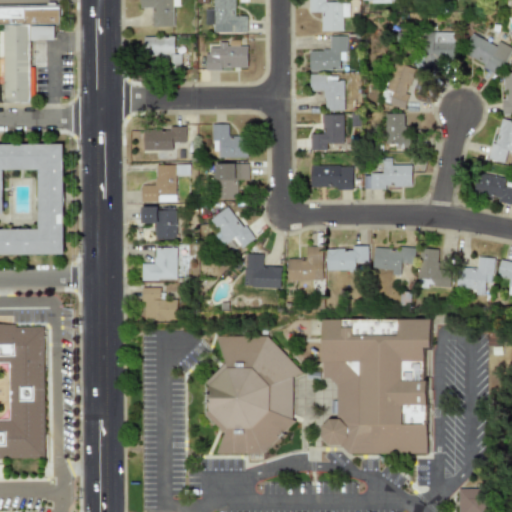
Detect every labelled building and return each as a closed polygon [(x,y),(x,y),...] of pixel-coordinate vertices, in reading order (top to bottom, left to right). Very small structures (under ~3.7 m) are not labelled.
[(138,0),(138,7),(151,8),(150,26),(171,27),(172,6),(177,6),(177,0),(138,0)] [(212,32),(246,32),(245,15),(233,15),(233,0),(208,0),(208,8),(203,8),(203,24),(212,24),(212,32)] [(341,31),(341,17),(347,17),(347,2),(324,2),(324,0),(307,0),(307,12),(320,12),(320,31),(341,31)] [(0,8),(60,8),(60,25),(0,24),(0,8)] [(3,26),(30,26),(29,101),(3,101),(3,26)] [(419,70),(434,71),(434,57),(453,58),(454,32),(420,31),(419,70)] [(494,46),(471,33),(459,53),(496,74),(510,48),(497,41),(494,46)] [(142,37),(142,63),(179,62),(179,54),(173,54),(172,36),(142,37)] [(308,50),(308,69),(338,70),(338,60),(344,60),(344,36),(328,36),(328,50),(308,50)] [(246,68),(245,46),(238,46),(238,42),(217,42),(217,46),(205,46),(205,68),(246,68)] [(415,70),(392,62),(382,92),(383,92),(380,100),(387,102),(386,104),(402,109),(415,70)] [(501,114),(511,114),(511,67),(511,72),(502,72),(501,114)] [(342,110),(342,76),(308,76),(308,90),(323,91),(323,110),(342,110)] [(403,113),(382,114),(383,143),(393,143),(393,148),(404,148),(403,113)] [(342,143),(342,114),(321,114),(321,133),(308,134),(309,150),(325,149),(325,143),(342,143)] [(511,154),(511,122),(499,118),(487,159),(502,163),(504,156),(511,158),(511,154)] [(217,158),(245,157),(245,136),(227,136),(226,124),(210,124),(210,140),(217,140),(217,158)] [(183,127),(168,127),(168,131),(142,131),(142,150),(171,151),(171,143),(183,143),(183,127)] [(0,207),(0,137),(67,138),(66,246),(0,245),(0,221),(44,221),(44,159),(6,159),(5,207),(0,207)] [(410,165),(390,165),(390,158),(380,158),(380,174),(361,174),(362,189),(384,189),(384,187),(410,186),(410,165)] [(246,163),(213,164),(214,199),(235,199),(235,180),(246,180),(246,163)] [(140,202),(173,202),(173,165),(153,165),(153,185),(139,186),(140,202)] [(351,189),(351,166),(309,165),(309,188),(351,189)] [(496,197),(495,202),(511,204),(511,178),(475,174),(472,194),(496,197)] [(173,239),(174,207),(139,206),(139,223),(152,223),(152,239),(173,239)] [(252,239),(225,206),(208,220),(216,230),(212,234),(222,246),(232,237),(241,248),(252,239)] [(285,259),(286,280),(321,279),(321,246),(304,246),(305,258),(285,259)] [(175,248),(153,247),(152,264),(140,263),(140,279),(174,280),(175,248)] [(372,248),(371,268),(391,269),(391,275),(399,275),(400,263),(413,264),(414,247),(399,247),(399,249),(372,248)] [(325,249),(325,271),(366,270),(366,248),(325,249)] [(438,249),(418,248),(417,286),(450,287),(450,271),(437,270),(438,249)] [(260,254),(244,253),(243,287),(279,288),(280,266),(260,266),(260,254)] [(492,258),(476,257),(476,268),(456,268),(455,289),(475,290),(475,295),(484,295),(484,283),(491,283),(492,258)] [(507,287),(511,287),(511,264),(498,262),(496,277),(508,279),(507,287)] [(143,320),(175,321),(176,300),(158,300),(158,287),(140,286),(140,301),(143,301),(143,320)] [(430,450),(347,449),(339,440),(321,440),(321,412),(337,412),(337,382),(320,368),(321,313),(431,314),(430,450)] [(0,323),(48,324),(47,455),(0,454),(0,323)] [(214,331),(267,331),(303,369),(303,417),(272,450),(215,450),(222,426),(204,407),(205,375),(222,357),(214,331)] [(456,511),(489,511),(483,511),(483,489),(457,488),(456,511)]
